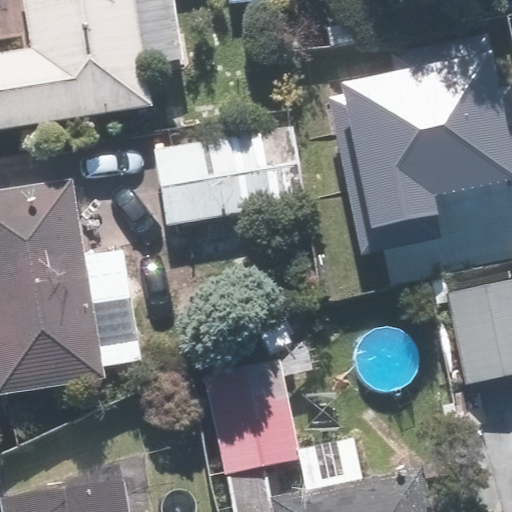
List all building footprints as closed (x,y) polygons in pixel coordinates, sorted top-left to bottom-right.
[(23,0),(31,56),(0,60),(0,134),(152,113),(146,68),(183,62),(174,0),(222,0),(224,9),(269,3),(268,0),(23,0)] [(330,101),(360,257),(449,240),(441,198),(511,183),(511,132),(492,28),(390,47),(393,65),(342,75),(346,98),(330,101)] [(278,134),(152,153),(164,233),(290,213),(278,134)] [(127,254),(84,259),(74,185),(0,193),(0,400),(100,388),(98,372),(141,367),(127,254)] [(511,202),(472,210),(483,270),(511,264),(511,202)] [(511,378),(511,282),(443,296),(462,388),(511,378)] [(331,487),(270,500),(264,473),(299,465),(277,363),(201,379),(230,511),(430,511),(421,468),(363,480),(352,430),(320,437),(331,487)] [(0,497),(0,511),(126,511),(122,480),(0,497)]
